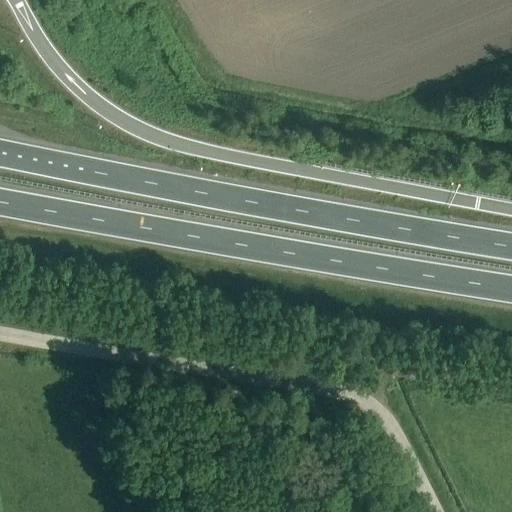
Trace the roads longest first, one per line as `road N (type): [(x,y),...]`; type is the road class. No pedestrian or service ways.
road 1 (trunk): [(511,251),(0,154)]
road 2 (trunk): [(0,203),(511,292)]
road 3 (unclassified): [(0,334),(348,393),(386,418),(433,511)]
